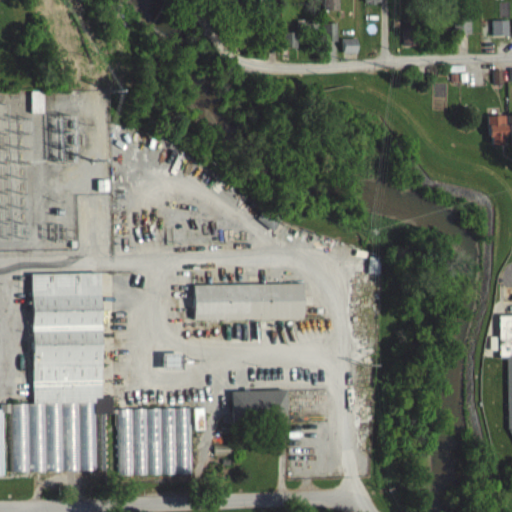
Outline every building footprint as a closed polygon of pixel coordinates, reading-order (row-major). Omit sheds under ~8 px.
[(324,0),(338,0),(338,8),(325,8),(324,0)] [(362,0),(362,9),(380,8),(379,0),(362,0)] [(455,40),(470,39),(470,23),(455,24),(455,40)] [(508,26),(492,26),(492,41),(508,41),(508,26)] [(336,28),(322,29),(322,48),(336,47),(336,28)] [(401,52),(412,52),(412,33),(402,33),(401,52)] [(279,53),(295,53),(295,38),(280,38),(279,53)] [(356,44),(341,45),(341,59),(356,59),(356,44)] [(501,90),(501,75),(492,76),(492,90),(501,90)] [(487,123),(505,122),(506,150),(491,151),(490,144),(488,144),(487,123)] [(279,223),(263,213),(255,226),(271,237),(279,223)] [(32,410),(29,280),(97,279),(99,403),(92,404),(93,409),(32,410)] [(191,326),(301,324),(300,289),(190,291),(191,326)] [(511,450),(504,436),(503,366),(493,366),(493,359),(485,358),(485,344),(494,344),(493,322),(511,321),(511,450)] [(284,426),(283,396),(229,397),(230,427),(284,426)] [(115,415),(115,420),(102,420),(104,476),(10,479),(9,419),(0,419),(0,411),(32,410),(93,409),(92,404),(99,403),(110,403),(111,415),(115,415)] [(187,414),(188,480),(116,481),(115,420),(115,415),(187,414)]
